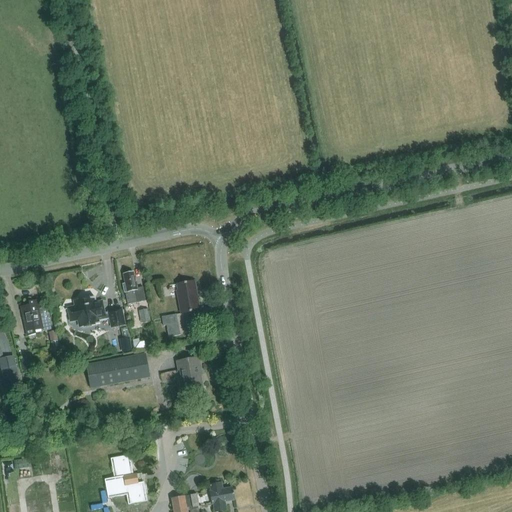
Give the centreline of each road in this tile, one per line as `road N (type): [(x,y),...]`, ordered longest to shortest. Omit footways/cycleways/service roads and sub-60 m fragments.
road 1 (tertiary): [(224,240),(259,212),(511,156)]
road 2 (tertiary): [(268,511),(219,255),(224,240)]
road 3 (unclassified): [(118,245),(62,0)]
road 4 (tertiary): [(0,269),(118,245)]
